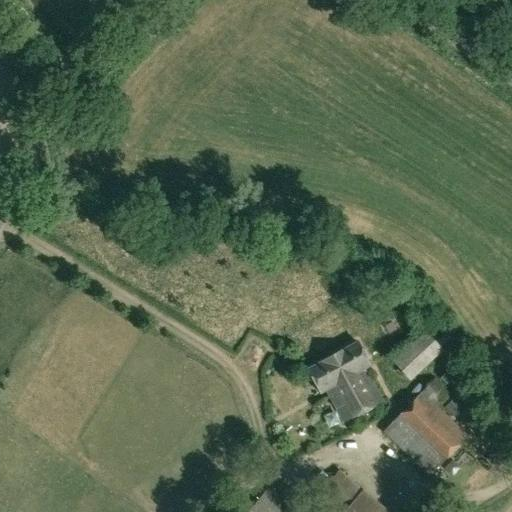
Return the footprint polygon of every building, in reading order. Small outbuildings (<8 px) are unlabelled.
[(410,381),(442,350),(426,331),(392,361),(410,381)] [(382,401),(365,368),(370,365),(357,342),(307,369),(320,393),(325,390),(343,422),(382,401)] [(444,365),(434,370),(441,385),(451,380),(444,365)] [(429,475),(467,436),(435,405),(447,392),(434,380),(384,431),(429,475)] [(453,418),(462,409),(453,400),(444,408),(453,418)] [(492,476),(511,455),(511,439),(510,438),(482,466),(492,476)] [(386,511),(362,492),(339,472),(321,493),(343,511),(386,511)] [(295,511),(268,489),(248,511),(295,511)]
